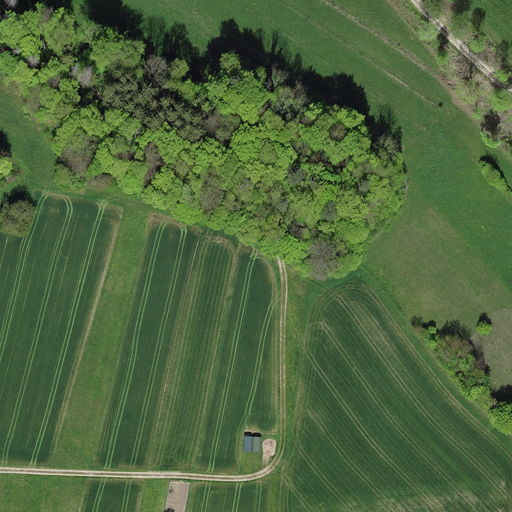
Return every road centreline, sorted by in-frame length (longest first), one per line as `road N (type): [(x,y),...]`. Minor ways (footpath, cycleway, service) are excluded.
road 1 (track): [(0,468),(245,478),(265,473),(281,451),(281,264),(271,234),(233,199),(0,49)]
road 2 (track): [(418,0),(511,96)]
